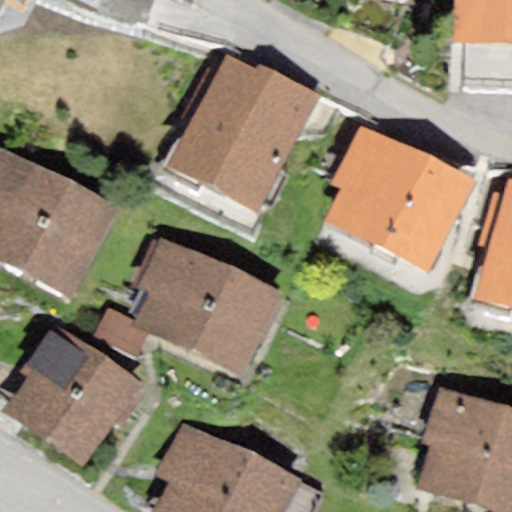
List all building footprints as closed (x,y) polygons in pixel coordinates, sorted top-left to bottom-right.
[(511,46),(511,0),(453,0),(452,44),(511,46)] [(255,71),(228,56),(167,165),(253,213),(314,103),(319,95),(260,62),(255,71)] [(473,180),(360,126),(331,186),(338,190),(323,223),(429,273),(473,180)] [(117,211),(0,149),(0,263),(69,300),(117,211)] [(511,311),(511,182),(507,181),(503,196),(490,247),(475,301),(511,311)] [(490,247),(503,196),(490,193),(477,243),(490,247)] [(191,352),(231,269),(161,235),(137,285),(150,291),(134,325),(149,332),(191,352)] [(241,376),(282,293),(231,269),(191,352),(241,376)] [(134,325),(105,311),(93,337),(136,358),(149,332),(134,325)] [(146,387),(59,329),(54,336),(48,332),(21,373),(27,377),(3,413),(85,468),(114,424),(119,427),(146,387)] [(493,511),(511,511),(511,412),(447,393),(438,391),(421,445),(431,448),(418,490),(493,511)] [(283,511),(300,481),(182,424),(152,477),(167,485),(152,511),(283,511)]
